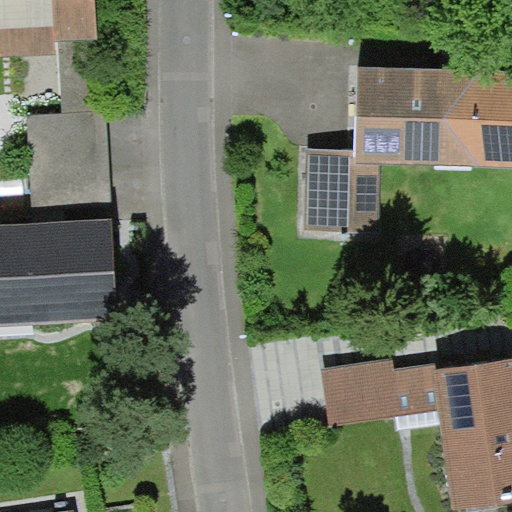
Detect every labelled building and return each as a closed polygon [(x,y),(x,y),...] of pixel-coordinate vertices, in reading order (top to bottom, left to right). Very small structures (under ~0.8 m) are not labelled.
[(0,0),(0,33),(95,28),(94,0),(93,0),(0,0)] [(357,69),(355,152),(480,155),(483,73),(396,70),(357,69)] [(103,166),(99,109),(27,113),(30,170),(103,166)] [(344,147),(309,147),(307,227),(342,228),(344,147)] [(30,170),(32,208),(105,203),(103,166),(30,170)] [(110,290),(106,223),(0,228),(0,291),(34,290),(35,311),(111,306),(110,290)] [(457,500),(511,492),(511,356),(391,374),(389,361),(324,370),(330,419),(396,410),(398,427),(446,419),(447,427),(448,439),(443,440),(450,489),(455,488),(457,500)]
